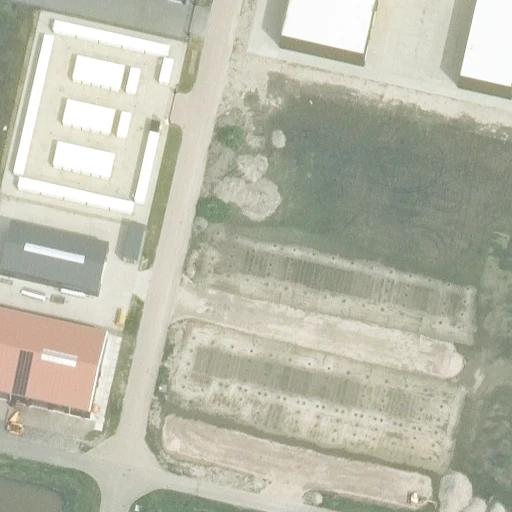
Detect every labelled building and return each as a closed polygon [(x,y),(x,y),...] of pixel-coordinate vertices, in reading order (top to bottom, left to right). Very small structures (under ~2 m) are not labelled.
[(288,0),(286,7),(329,17),(333,0),(288,0)] [(333,0),(329,17),(371,27),(378,0),(333,0)] [(511,0),(478,0),(473,19),(511,29),(511,0)] [(286,7),(277,36),(319,46),(329,17),(286,7)] [(329,17),(319,46),(361,56),(371,27),(329,17)] [(511,29),(473,19),(464,48),(511,61),(511,29)] [(54,25),(52,34),(75,39),(77,30),(54,25)] [(77,30),(75,39),(98,44),(100,35),(77,30)] [(100,35),(98,44),(121,49),(123,40),(100,35)] [(44,39),(39,62),(48,64),(53,41),(44,39)] [(123,40),(121,49),(144,55),(146,45),(123,40)] [(146,45),(144,55),(167,60),(169,50),(146,45)] [(511,61),(464,48),(455,78),(508,92),(511,79),(511,61)] [(77,60),(72,83),(81,85),(86,62),(77,60)] [(39,62),(34,85),(43,87),(48,64),(39,62)] [(86,62),(81,85),(91,87),(96,64),(86,62)] [(164,62),(159,85),(168,87),(173,65),(164,62)] [(96,64),(91,87),(100,89),(105,66),(96,64)] [(105,66),(100,89),(110,91),(115,68),(105,66)] [(115,68),(110,91),(119,93),(124,71),(115,68)] [(131,72),(125,95),(135,97),(140,74),(131,72)] [(34,85),(28,108),(38,110),(43,87),(34,85)] [(67,104),(62,126),(71,128),(76,106),(67,104)] [(76,106),(71,128),(81,131),(86,108),(76,106)] [(28,108),(23,131),(33,133),(38,110),(28,108)] [(86,108),(81,131),(90,133),(95,110),(86,108)] [(95,110),(90,133),(100,135),(105,112),(95,110)] [(105,112),(100,135),(109,137),(114,114),(105,112)] [(121,116),(116,139),(125,141),(131,118),(121,116)] [(151,124),(148,135),(157,138),(157,137),(160,126),(151,124)] [(23,131),(18,154),(27,156),(33,133),(23,131)] [(147,135),(142,158),(151,160),(157,138),(148,135),(147,135)] [(58,146),(52,169),(62,171),(67,148),(58,146)] [(67,148),(62,171),(71,173),(76,150),(67,148)] [(76,150),(71,173),(81,175),(86,152),(76,150)] [(86,152),(81,175),(90,177),(95,154),(86,152)] [(18,154),(13,176),(22,178),(27,156),(18,154)] [(95,154),(90,177),(100,179),(105,157),(95,154)] [(105,157),(100,179),(109,181),(114,159),(105,157)] [(19,182),(17,191),(40,196),(42,187),(19,182)] [(42,187),(40,196),(63,201),(65,192),(42,187)] [(65,192),(63,201),(86,206),(88,197),(65,192)] [(88,197),(86,206),(109,211),(111,202),(88,197)] [(111,202),(109,211),(132,216),(134,207),(111,202)] [(212,227),(203,268),(458,325),(467,285),(212,227)] [(8,229),(0,264),(0,278),(96,300),(107,251),(8,229)] [(0,317),(0,401),(89,421),(107,341),(0,317)] [(194,336),(175,416),(426,477),(446,401),(194,336)] [(511,511),(511,372),(480,511),(511,511)]
